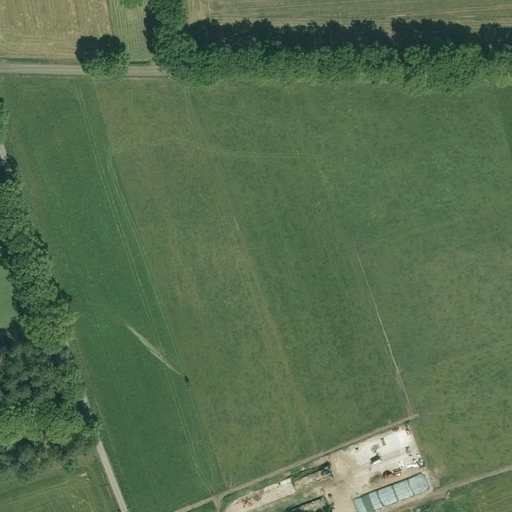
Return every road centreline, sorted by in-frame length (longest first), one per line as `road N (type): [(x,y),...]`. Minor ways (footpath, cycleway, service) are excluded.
road 1 (unclassified): [(511,80),(0,68)]
road 2 (unclassified): [(123,511),(0,143)]
